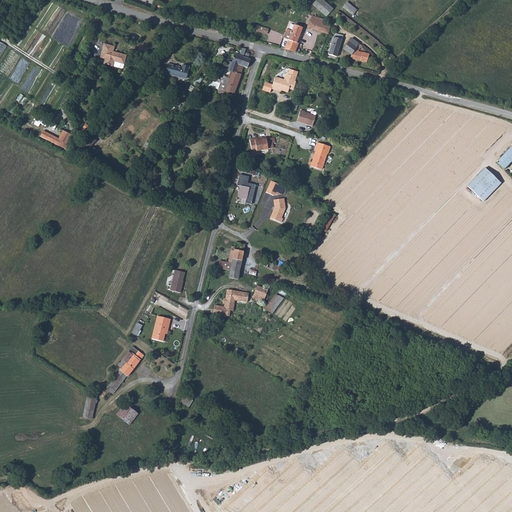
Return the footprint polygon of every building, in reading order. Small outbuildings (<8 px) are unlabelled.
[(339,15),(322,0),(321,0),(316,6),(333,21),(339,15)] [(348,1),(343,7),(354,15),(358,10),(348,1)] [(325,20),(312,15),(308,26),(313,28),(315,21),(324,24),(325,20)] [(324,24),(315,21),(313,28),(329,33),(331,27),(324,24)] [(268,34),(270,29),(259,25),(257,31),(268,34)] [(300,29),(293,26),(290,34),(297,36),(300,29)] [(297,36),(290,34),(288,39),(285,48),(294,50),(296,44),(295,43),(297,36)] [(353,39),(345,35),(343,40),(351,45),(353,39)] [(341,40),(336,38),(335,38),(329,54),(336,56),(341,40)] [(351,45),(343,40),(340,47),(349,53),(350,49),(351,45)] [(120,44),(109,41),(106,55),(110,56),(109,61),(118,64),(119,60),(129,62),(131,53),(122,50),(121,52),(118,51),(120,44)] [(229,76),(225,75),(218,97),(223,101),(225,103),(227,98),(233,75),(237,76),(244,58),(247,50),(242,49),(239,56),(237,56),(229,76)] [(360,52),(350,49),(349,53),(362,57),(363,53),(360,52)] [(237,76),(233,75),(227,98),(235,100),(243,69),(248,69),(250,61),(244,58),(237,76)] [(184,68),(170,63),(167,72),(188,79),(191,67),(185,65),(184,68)] [(291,75),(288,77),(287,82),(277,80),(275,88),(274,90),(291,94),(291,91),(297,92),(299,84),(297,83),(300,72),(292,70),(291,75)] [(273,95),(274,90),(275,88),(267,86),(265,93),(273,95)] [(318,120),(307,117),(307,115),(304,114),(300,126),(315,130),(318,120)] [(63,137),(48,129),(45,135),(60,143),(63,137)] [(77,133),(67,129),(63,137),(60,143),(70,147),(77,133)] [(95,133),(85,144),(91,150),(100,138),(95,133)] [(256,142),(251,142),(254,157),(258,156),(258,154),(276,150),(275,147),(277,147),(276,141),(274,142),(268,142),(267,140),(256,142)] [(330,150),(318,146),(315,154),(316,154),(311,169),(322,173),(326,158),(328,158),(330,150)] [(511,148),(495,165),(502,172),(511,162),(511,148)] [(484,170),(467,188),(481,203),(499,185),(484,170)] [(249,181),(240,178),(237,189),(241,190),(238,201),(247,203),(246,207),(251,208),(256,189),(248,187),(249,181)] [(267,195),(274,198),(282,197),(286,190),(271,184),(267,195)] [(284,201),(274,203),(275,210),(271,221),(282,226),(283,221),(282,221),(286,212),(284,201)] [(328,232),(335,214),(329,212),(322,229),(328,232)] [(244,247),(235,245),(234,249),(230,249),(230,252),(243,255),(244,247)] [(243,255),(230,252),(228,266),(220,264),(218,270),(231,272),(240,274),(243,255)] [(183,282),(173,280),(170,291),(180,294),(183,282)] [(269,290),(258,286),(253,298),(264,302),(269,290)] [(251,292),(227,289),(226,298),(224,298),(224,303),(226,304),(225,307),(216,306),(215,313),(231,315),(231,310),(235,311),(236,301),(249,303),(251,292)] [(266,309),(274,314),(284,298),(276,293),(266,309)] [(170,320),(157,317),(151,340),(163,343),(167,325),(169,325),(170,320)] [(133,333),(139,336),(144,324),(138,322),(133,333)] [(139,354),(134,350),(130,356),(135,359),(139,354)] [(130,356),(119,369),(122,372),(111,387),(107,392),(110,395),(100,400),(104,403),(113,398),(125,381),(126,382),(145,357),(139,354),(135,359),(130,356)] [(192,402),(183,397),(178,405),(187,410),(192,402)] [(97,401),(87,399),(85,412),(86,412),(84,423),(90,425),(93,425),(97,403),(97,401)] [(140,415),(126,404),(117,414),(131,426),(140,415)]
